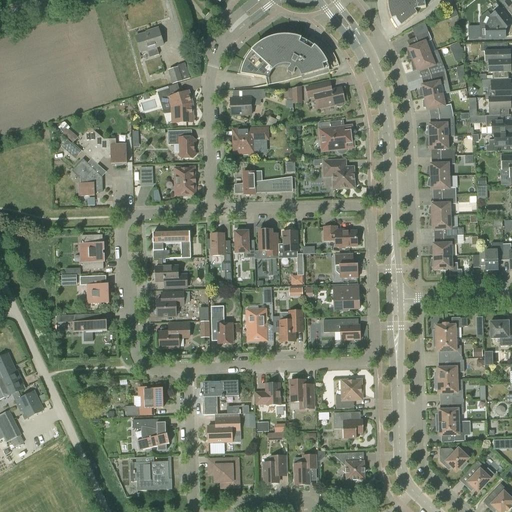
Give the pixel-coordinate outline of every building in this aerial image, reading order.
[(387,0),(388,5),(389,12),(391,18),(394,24),(397,30),(417,15),(415,13),(414,11),(417,10),(425,9),(423,0),(387,0)] [(479,28),(485,28),(486,38),(486,40),(505,39),(504,32),(506,29),(511,24),(500,9),(491,16),(490,17),(489,18),(485,13),(479,18),(479,28)] [(413,61),(430,54),(426,43),(431,41),(424,23),(412,30),(418,45),(415,46),(415,47),(408,50),(413,61)] [(159,55),(156,48),(163,46),(158,29),(150,31),(150,32),(135,37),(140,53),(147,51),(149,58),(159,55)] [(311,37),(307,42),(301,39),(294,37),(287,37),(279,37),(272,38),(265,41),(259,45),(253,49),(249,55),(245,61),(242,68),(240,75),(265,79),(267,86),(285,82),(301,77),(302,81),(308,80),(330,73),(337,71),(336,68),(339,67),(336,59),(332,52),(327,46),(321,40),(319,43),(315,40),(311,37)] [(452,52),(460,49),(458,44),(450,47),(452,52)] [(484,63),(510,62),(510,51),(497,52),(497,45),(480,45),(480,53),(484,52),(484,63)] [(430,76),(444,72),(440,63),(434,65),(430,54),(413,61),(417,72),(424,69),(425,70),(427,69),(430,76)] [(486,81),(491,81),(500,80),(500,73),(511,73),(510,62),(484,63),(485,63),(486,72),(488,72),(488,74),(492,74),(492,76),(486,77),(486,81)] [(172,84),(189,79),(184,64),(177,66),(178,68),(167,71),(172,84)] [(424,99),(442,95),(440,83),(446,82),(444,72),(430,76),(432,84),(429,84),(429,85),(421,87),(424,99)] [(510,98),(511,98),(511,85),(501,86),(501,80),(500,80),(491,81),(491,87),(489,87),(487,94),(492,95),(492,98),(492,99),(510,98)] [(319,94),(317,86),(306,88),(309,98),(315,97),(318,109),(344,103),(341,88),(319,94)] [(293,91),(293,105),(301,105),(301,89),(293,91)] [(171,97),(169,90),(157,93),(161,106),(170,103),(172,108),(172,124),(193,123),(192,104),(189,92),(171,97)] [(287,101),(292,101),(292,90),(283,90),(284,99),(287,101)] [(231,116),(251,116),(251,101),(260,101),(260,91),(244,91),(244,99),(230,100),(231,116)] [(439,117),(453,115),(451,105),(445,107),(442,95),(424,99),(426,110),(434,109),(435,110),(437,109),(439,117)] [(510,110),(510,98),(492,99),(492,98),(489,98),(489,111),(490,117),(499,116),(499,110),(510,110)] [(447,137),(448,137),(454,137),(453,115),(439,117),(439,124),(436,124),(436,125),(428,126),(429,138),(447,137)] [(511,134),(511,133),(511,122),(500,122),(499,116),(490,117),(485,117),(486,135),(492,134),(511,134)] [(343,128),(343,122),(318,124),(322,152),(354,148),(351,127),(343,128)] [(67,129),(63,134),(74,142),(78,136),(67,129)] [(104,141),(90,129),(83,138),(89,144),(82,152),(91,160),(98,151),(106,158),(107,157),(111,157),(111,165),(127,164),(126,146),(115,146),(115,140),(104,141)] [(234,155),(253,154),(253,148),(255,148),(256,148),(257,147),(257,146),(258,146),(258,145),(259,144),(259,143),(259,142),(259,140),(267,140),(267,129),(243,130),(243,135),(241,137),(239,137),(238,139),(238,141),(233,141),(234,155)] [(181,138),(181,137),(181,131),(167,132),(168,146),(180,145),(180,154),(178,156),(182,160),(192,159),(196,155),(194,153),(194,144),(196,142),(192,138),(181,138)] [(511,134),(492,134),(492,135),(494,135),(494,141),(488,141),(488,146),(486,146),(486,153),(503,152),(502,146),(511,145),(511,133),(511,134)] [(448,149),(448,137),(447,137),(429,138),(429,150),(437,149),(437,151),(440,150),(440,157),(454,157),(454,149),(448,149)] [(69,141),(63,148),(76,160),(82,152),(69,141)] [(511,155),(501,156),(502,170),(509,170),(510,178),(511,177),(511,155)] [(430,178),(449,177),(448,165),(455,165),(454,157),(440,157),(440,164),(437,164),(437,165),(430,166),(430,178)] [(79,197),(95,196),(94,193),(102,193),(102,178),(83,160),(72,172),(79,179),(79,184),(78,184),(79,197)] [(346,168),(346,161),(323,162),(323,178),(332,178),(333,190),(355,189),(354,167),(346,168)] [(286,163),(286,173),(295,173),(295,163),(286,163)] [(176,196),(194,195),(194,169),(175,170),(176,196)] [(254,184),(254,173),(243,173),(243,185),(235,186),(235,194),(243,194),(244,196),(255,196),(255,194),(281,193),(281,180),(254,184)] [(442,197),(456,197),(455,189),(449,189),(449,177),(430,178),(430,190),(438,189),(438,191),(441,190),(442,197)] [(485,201),(486,187),(477,187),(477,201),(485,201)] [(431,218),(450,217),(450,205),(456,205),(456,197),(442,197),(442,204),(439,204),(439,205),(431,206),(431,218)] [(443,237),(457,237),(457,236),(463,236),(463,229),(451,229),(450,217),(431,218),(432,230),(440,229),(440,230),(443,230),(443,237)] [(337,231),(337,228),(324,228),(324,242),(336,241),(336,248),(357,247),(356,232),(342,232),(342,231),(337,231)] [(272,235),(272,231),(259,231),(259,252),(267,252),(267,257),(279,257),(278,235),(272,235)] [(248,246),(248,232),(235,233),(235,254),(244,253),(244,259),(255,259),(254,246),(248,246)] [(284,253),(297,252),(296,232),(283,233),(284,253)] [(190,259),(190,233),(153,234),(153,251),(163,251),(163,244),(181,243),(181,259),(190,259)] [(224,235),(211,235),(211,243),(211,249),(211,257),(224,256),(224,263),(221,263),(222,271),(224,271),(224,272),(231,272),(230,252),(224,252),(224,242),(224,235)] [(82,244),(80,244),(81,264),(83,264),(83,270),(103,270),(103,263),(105,263),(104,243),(102,243),(102,236),(81,237),(82,244)] [(433,258),(452,257),(451,245),(457,245),(457,237),(443,237),(443,244),(440,244),(440,245),(432,246),(433,258)] [(502,245),(503,245),(503,243),(491,244),(491,252),(485,252),(485,271),(497,270),(497,262),(503,262),(502,245)] [(511,269),(511,251),(511,252),(510,245),(503,245),(502,245),(503,262),(509,261),(509,270),(511,269)] [(353,266),(353,255),(335,256),(336,272),(340,276),(340,279),(358,278),(358,265),(353,266)] [(452,257),(433,258),(433,271),(449,270),(449,277),(462,277),(461,270),(457,271),(457,264),(452,264),(452,257)] [(178,276),(178,267),(155,268),(156,282),(165,282),(165,289),(187,288),(186,276),(178,276)] [(80,269),(65,269),(65,276),(61,276),(61,286),(76,286),(75,275),(80,275),(80,269)] [(302,276),(290,276),(290,286),(302,286),(302,276)] [(94,285),(94,277),(80,278),(80,286),(86,286),(87,305),(109,304),(108,285),(94,285)] [(350,295),(350,287),(333,288),(334,310),(359,310),(359,295),(350,295)] [(157,318),(176,317),(176,306),(184,306),(190,303),(189,293),(161,294),(161,301),(157,301),(157,318)] [(207,308),(207,302),(202,300),(198,302),(198,308),(202,310),(207,308)] [(219,307),(211,307),(211,319),(211,331),(218,331),(218,341),(218,345),(232,344),(232,324),(224,325),(224,319),(224,312),(219,307)] [(247,323),(245,329),(247,329),(247,340),(259,340),(259,342),(266,342),(273,342),(273,327),(266,325),(266,324),(268,318),(265,317),(265,311),(258,311),(258,314),(247,314),(247,323)] [(281,316),(273,316),(274,332),(280,332),(280,343),(295,342),(295,334),(295,328),(303,328),(302,312),(292,312),(292,321),(288,321),(281,322),(281,316)] [(92,315),(57,317),(57,323),(73,323),(73,333),(83,333),(84,343),(93,342),(92,332),(107,332),(107,322),(100,322),(92,322),(92,315)] [(436,340),(456,339),(455,328),(467,327),(467,319),(452,319),(452,326),(448,326),(448,324),(442,324),(443,326),(435,326),(436,340)] [(498,322),(497,320),(492,321),(491,323),(490,323),(491,339),(500,339),(500,347),(511,346),(511,337),(509,337),(508,322),(498,322)] [(346,327),(346,321),(323,321),(323,334),(341,333),(341,341),(360,340),(360,326),(346,327)] [(160,349),(179,349),(178,338),(189,338),(189,326),(169,326),(169,333),(159,333),(160,349)] [(456,339),(436,340),(436,353),(450,352),(450,359),(461,358),(461,346),(456,347),(456,339)] [(0,387),(1,391),(3,395),(7,396),(8,397),(12,395),(25,420),(43,411),(34,392),(21,399),(18,392),(14,383),(20,380),(16,371),(15,371),(8,355),(0,358),(0,387)] [(437,382),(457,381),(457,373),(464,373),(464,361),(450,361),(450,368),(437,368),(437,382)] [(336,410),(346,409),(350,409),(350,401),(362,401),(361,381),(341,381),(342,399),(336,399),(336,410)] [(457,381),(437,382),(438,395),(451,394),(452,401),(463,400),(463,389),(458,389),(457,381)] [(204,398),(239,397),(238,382),(203,383),(204,398)] [(304,386),(304,382),(290,382),(291,403),(300,403),(300,410),(313,410),(312,386),(304,386)] [(280,406),(279,385),(265,385),(266,393),(255,394),(256,406),(266,405),(266,406),(280,406)] [(152,390),(152,388),(139,388),(139,397),(142,397),(142,409),(135,409),(135,407),(126,407),(126,417),(153,416),(153,409),(163,409),(162,390),(152,390)] [(439,424),(459,423),(459,415),(463,415),(463,403),(452,403),(452,410),(438,410),(439,424)] [(0,415),(0,430),(6,443),(11,441),(14,447),(24,443),(9,411),(0,415)] [(351,421),(350,413),(334,414),(334,430),(343,430),(343,439),(356,439),(356,434),(363,434),(363,421),(351,421)] [(245,428),(253,428),(253,416),(244,416),(245,428)] [(208,443),(232,443),(232,432),(240,432),(239,419),(225,419),(226,427),(207,427),(208,443)] [(165,435),(165,420),(133,421),(133,429),(157,431),(157,437),(137,442),(139,452),(158,447),(158,451),(166,451),(166,445),(169,445),(167,435),(165,435)] [(287,432),(296,431),(296,423),(287,424),(287,432)] [(459,423),(439,424),(439,437),(453,436),(453,442),(465,442),(465,430),(459,431),(459,423)] [(258,424),(258,432),(268,432),(268,424),(258,424)] [(285,440),(285,424),(274,425),(274,433),(267,433),(268,441),(285,440)] [(469,459),(458,449),(455,452),(451,449),(440,449),(440,462),(446,467),(449,470),(451,468),(456,473),(469,459)] [(351,462),(351,454),(337,454),(335,457),(346,468),(346,469),(343,472),(346,474),(346,481),(353,481),(355,483),(357,481),(365,480),(365,473),(367,471),(364,469),(364,462),(351,462)] [(278,468),(286,468),(286,456),(269,457),(269,464),(263,464),(264,484),(279,483),(278,477),(278,468)] [(295,486),(310,485),(309,469),(316,469),(316,456),(303,457),(303,465),(294,465),(295,486)] [(152,463),(152,458),(138,458),(138,463),(134,463),(135,482),(144,482),(144,491),(172,490),(172,480),(169,480),(168,462),(152,463)] [(233,488),(232,469),(238,469),(238,460),(209,461),(209,470),(215,470),(215,483),(222,482),(222,488),(233,488)] [(484,473),(481,470),(483,468),(477,462),(469,471),(474,476),(465,485),(471,492),(473,489),(478,494),(491,480),(490,479),(494,475),(487,469),(484,473)] [(510,506),(511,504),(511,499),(504,492),(506,490),(500,485),(482,504),(483,504),(483,503),(492,511),(496,511),(497,511),(504,511),(505,511),(507,511),(511,508),(510,506)]
